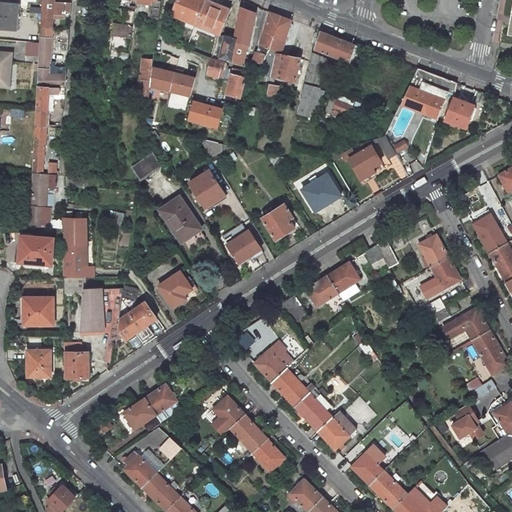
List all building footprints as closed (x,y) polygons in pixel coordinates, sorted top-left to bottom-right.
[(42,0),(42,14),(54,15),(54,0),(42,0)] [(206,0),(178,0),(172,15),(196,25),(206,0)] [(196,25),(220,35),(230,10),(206,0),(196,25)] [(20,3),(0,1),(0,26),(18,27),(20,3)] [(62,2),(61,10),(71,11),(71,2),(62,2)] [(126,9),(125,22),(120,21),(120,25),(133,27),(136,6),(131,6),(131,10),(126,9)] [(112,9),(102,7),(100,19),(110,21),(112,9)] [(160,16),(161,8),(153,7),(152,13),(150,12),(149,15),(160,16)] [(247,45),(249,45),(256,13),(242,9),(234,40),(234,42),(235,42),(247,45)] [(281,52),(291,20),(269,12),(259,44),(281,52)] [(41,26),(53,27),(54,15),(42,14),(41,26)] [(113,25),(112,34),(133,37),(134,27),(133,27),(120,25),(113,25)] [(41,37),(53,38),(53,27),(41,26),(41,37)] [(61,39),(69,40),(69,38),(70,29),(61,28),(61,39)] [(314,48),(351,62),(358,46),(320,31),(314,48)] [(220,58),(231,61),(235,42),(234,42),(234,40),(225,37),(222,36),(221,40),(224,41),(220,58)] [(38,85),(66,85),(66,75),(67,66),(56,65),(57,61),(52,60),(53,38),(41,37),(40,42),(40,55),(38,85)] [(60,50),(68,50),(69,40),(61,39),(60,50)] [(26,54),(40,55),(40,42),(27,41),(26,54)] [(231,61),(242,64),(247,45),(235,42),(231,61)] [(265,53),(255,49),(252,61),(262,64),(265,53)] [(152,75),(150,89),(158,90),(160,77),(164,77),(167,51),(155,50),(155,54),(153,54),(151,72),(152,72),(152,75)] [(11,52),(0,51),(0,85),(9,86),(11,52)] [(276,54),(271,76),(279,77),(296,81),(301,58),(283,55),(276,54)] [(313,54),(300,114),(316,118),(325,88),(321,88),(327,57),(313,54)] [(206,75),(219,79),(219,77),(222,78),(224,70),(223,70),(225,63),(210,59),(206,75)] [(240,97),(245,79),(247,73),(233,69),(226,93),(240,97)] [(400,105),(436,118),(446,94),(453,96),(454,85),(417,70),(400,105)] [(152,75),(144,75),(141,95),(149,95),(150,89),(152,75)] [(275,95),(276,85),(267,84),(266,94),(275,95)] [(38,87),(35,125),(47,126),(48,126),(49,111),(54,111),(55,96),(49,96),(50,87),(38,87)] [(148,97),(157,99),(158,90),(150,89),(149,95),(148,97)] [(472,104),(454,98),(446,121),(465,127),(470,114),(474,114),(475,108),(472,104)] [(215,128),(220,107),(189,99),(183,121),(215,128)] [(339,111),(360,119),(363,110),(336,99),(335,102),(331,101),(327,111),(337,115),(339,111)] [(10,115),(23,116),(24,108),(11,107),(10,115)] [(47,147),(48,126),(47,126),(35,125),(33,170),(33,173),(44,173),(45,147),(47,147)] [(370,170),(381,163),(371,148),(377,144),(386,160),(395,155),(384,137),(357,146),(362,154),(355,158),(350,161),(362,179),(371,174),(370,170)] [(213,158),(222,152),(223,143),(200,138),(213,158)] [(350,161),(355,158),(352,152),(342,158),(346,164),(350,161)] [(141,179),(162,166),(154,153),(132,167),(141,179)] [(332,163),(341,160),(338,153),(328,156),(332,163)] [(58,171),(58,163),(50,162),(50,174),(60,175),(60,171),(58,171)] [(511,168),(499,176),(508,194),(511,191),(511,168)] [(211,170),(190,183),(206,208),(227,195),(211,170)] [(40,227),(41,208),(43,208),(46,208),(48,174),(44,173),(33,173),(29,226),(40,227)] [(327,174),(301,191),(315,212),(341,195),(327,174)] [(68,185),(83,185),(84,177),(68,175),(68,185)] [(487,182),(477,187),(490,210),(500,204),(487,182)] [(161,209),(182,242),(184,241),(190,249),(205,239),(200,231),(202,230),(181,197),(161,209)] [(284,205),(264,219),(278,239),(298,226),(284,205)] [(88,220),(64,220),(64,229),(65,277),(86,277),(98,277),(97,267),(88,267),(88,220)] [(506,243),(493,222),(475,232),(487,254),(506,243)] [(243,225),(223,239),(227,245),(248,231),(243,225)] [(262,249),(250,230),(248,231),(227,245),(239,263),(262,249)] [(52,236),(20,236),(20,262),(53,261),(52,236)] [(435,236),(418,246),(430,268),(448,259),(435,236)] [(392,266),(400,261),(388,240),(379,245),(389,261),(392,266)] [(505,283),(511,279),(511,254),(506,243),(487,254),(505,283)] [(367,253),(376,269),(389,261),(379,245),(367,253)] [(430,268),(442,291),(460,282),(448,259),(430,268)] [(328,277),(338,294),(339,294),(343,301),(360,291),(355,283),(361,280),(351,263),(328,277)] [(181,271),(160,286),(174,307),(188,299),(186,295),(193,290),(181,271)] [(65,291),(79,291),(79,287),(86,286),(86,277),(65,277),(65,291)] [(338,294),(328,277),(308,290),(318,307),(338,294)] [(86,290),(83,333),(107,331),(104,288),(86,290)] [(54,297),(21,298),(21,325),(55,324),(54,297)] [(294,326),(309,316),(297,297),(282,307),(294,326)] [(438,301),(425,308),(429,316),(443,309),(438,301)] [(157,320),(146,303),(130,314),(142,331),(148,326),(157,320)] [(429,316),(434,324),(447,317),(443,309),(429,316)] [(475,309),(441,329),(448,340),(465,330),(471,341),(488,331),(475,309)] [(119,330),(126,341),(137,333),(142,331),(130,314),(120,321),(119,330)] [(137,333),(145,345),(156,338),(148,326),(142,331),(137,333)] [(471,341),(492,376),(509,365),(488,331),(471,341)] [(254,342),(246,334),(235,345),(243,353),(254,342)] [(360,346),(369,355),(374,350),(367,340),(360,346)] [(85,343),(66,344),(66,351),(85,351),(85,343)] [(52,350),(29,350),(29,375),(52,375),(52,350)] [(288,369),(269,350),(255,364),(272,382),(288,369)] [(90,353),(69,352),(68,377),(90,377),(90,353)] [(310,393),(288,369),(272,382),(296,407),(310,393)] [(477,379),(464,386),(469,394),(481,387),(477,379)] [(473,402),(495,389),(490,382),(481,387),(469,394),(473,402)] [(155,416),(177,402),(166,384),(144,399),(155,416)] [(296,407),(318,431),(333,417),(327,411),(333,406),(321,394),(316,399),(310,393),(296,407)] [(240,410),(228,397),(214,410),(231,429),(248,414),(242,408),(240,410)] [(144,399),(123,412),(134,429),(155,416),(144,399)] [(161,422),(182,409),(177,402),(155,416),(157,418),(161,422)] [(511,403),(511,402),(494,414),(505,430),(502,433),(504,437),(511,431),(511,403)] [(477,422),(467,405),(453,413),(458,422),(451,426),(459,438),(468,433),(472,441),(482,436),(477,427),(475,429),(473,425),(477,422)] [(333,417),(318,431),(336,450),(356,431),(338,412),(333,417)] [(231,429),(254,454),(269,441),(246,416),(231,429)] [(483,450),(494,468),(511,457),(511,453),(508,447),(511,444),(511,431),(504,437),(483,450)] [(160,448),(170,459),(181,448),(171,438),(160,448)] [(269,441),(254,454),(271,472),(285,459),(275,448),(278,445),(272,438),(269,441)] [(155,473),(134,451),(123,461),(126,465),(123,468),(141,486),(155,473)] [(383,471),(365,454),(351,468),(356,474),(369,486),(383,471)] [(406,494),(383,471),(369,486),(392,509),(406,494)] [(164,511),(179,497),(155,473),(141,486),(164,511)] [(304,479),(289,493),(307,511),(322,497),(304,479)] [(47,511),(61,511),(75,498),(63,486),(58,491),(55,488),(49,494),(52,497),(45,504),(48,508),(46,510),(47,511)] [(424,511),(430,505),(413,487),(406,494),(424,511)] [(423,511),(424,511),(406,494),(392,509),(395,511),(423,511)] [(165,511),(194,511),(179,497),(164,511),(165,511)] [(307,511),(336,511),(322,497),(307,511)] [(430,505),(424,511),(423,511),(441,511),(447,507),(437,497),(430,505)] [(452,511),(453,511),(457,508),(451,502),(447,507),(452,511)]
